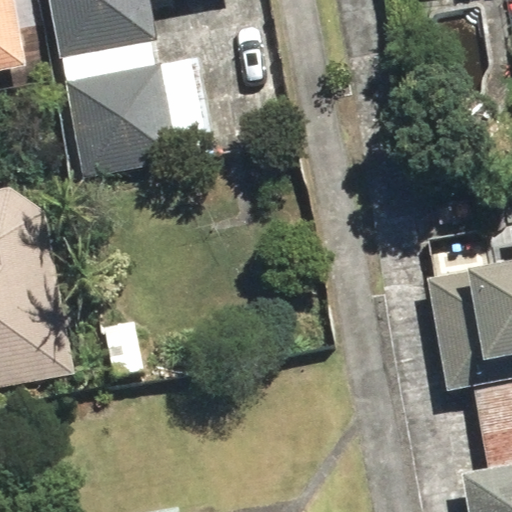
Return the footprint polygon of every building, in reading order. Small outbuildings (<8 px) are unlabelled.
[(0,0),(0,73),(30,67),(15,0),(0,0)] [(48,0),(58,61),(157,44),(150,2),(160,0),(48,0)] [(168,64),(68,82),(85,177),(184,159),(168,64)] [(15,186),(0,189),(0,394),(86,380),(60,225),(15,186)] [(511,232),(500,235),(506,264),(428,280),(452,397),(511,384),(511,232)] [(137,325),(102,331),(111,383),(146,377),(137,325)] [(511,511),(511,470),(466,477),(471,511),(511,511)]
